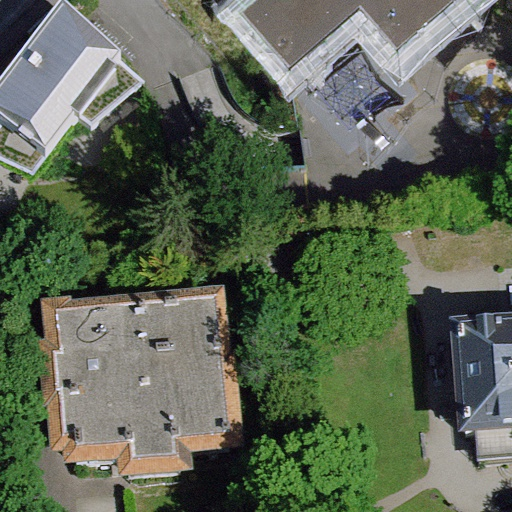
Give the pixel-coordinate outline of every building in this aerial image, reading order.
[(240,0),(281,51),(337,0),(372,0),(398,32),(435,0),(240,0)] [(67,16),(0,98),(0,127),(45,164),(124,68),(67,16)] [(321,299),(313,246),(255,255),(260,307),(321,299)] [(219,317),(61,332),(63,372),(56,373),(59,410),(74,409),(80,468),(132,463),(133,480),(181,476),(179,458),(231,453),(219,317)] [(511,336),(460,340),(470,440),(479,439),(511,435),(511,336)] [(511,435),(479,439),(481,468),(511,465),(511,435)]
